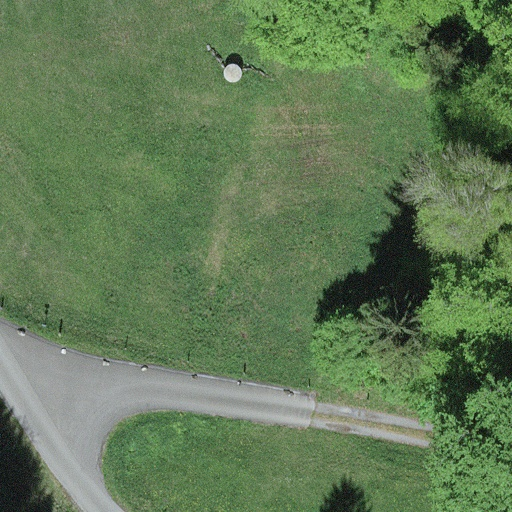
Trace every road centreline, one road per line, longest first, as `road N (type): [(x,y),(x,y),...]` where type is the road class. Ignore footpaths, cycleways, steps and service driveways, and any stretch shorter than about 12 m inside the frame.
road 1 (track): [(22,398),(95,377),(511,450)]
road 2 (track): [(0,363),(107,511)]
